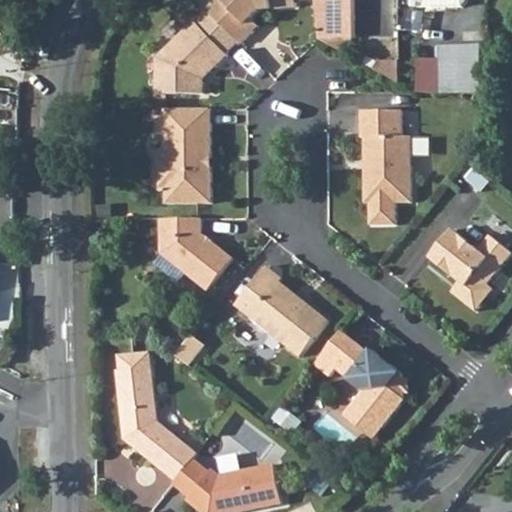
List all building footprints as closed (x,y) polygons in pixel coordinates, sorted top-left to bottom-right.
[(198,0),(211,13),(228,30),(241,43),(243,46),(257,33),(249,25),(263,11),(299,7),(298,0),(198,0)] [(316,0),(320,37),(361,36),(357,0),(316,0)] [(241,43),(211,13),(200,24),(198,23),(160,60),(160,93),(207,93),(207,80),(214,73),(211,69),(215,65),(219,68),(231,56),(230,54),(241,43)] [(442,93),(485,93),(484,45),(484,43),(443,44),(442,85),(442,93)] [(214,73),(219,68),(215,65),(211,69),(214,73)] [(215,158),(215,108),(169,108),(169,158),(163,164),(163,181),(169,187),(169,203),(215,203),(215,166),(212,166),(212,157),(215,158)] [(406,110),(364,110),(364,137),(367,137),(367,159),(372,163),(372,168),(367,168),(367,202),(372,202),(372,224),(398,224),(398,202),(414,202),(415,136),(406,136),(406,110)] [(205,219),(164,219),(164,254),(210,291),(236,259),(205,234),(205,219)] [(453,292),(476,311),(494,288),(488,283),(511,253),(511,251),(490,235),(479,249),(454,230),(431,258),(461,281),(453,292)] [(284,280),(269,267),(237,306),(302,358),(331,322),(303,300),(300,304),(294,300),(294,296),(280,285),(284,280)] [(345,416),(374,440),(405,401),(403,381),(402,375),(373,351),(371,355),(357,344),(342,332),(316,364),(315,365),(330,377),(336,369),(364,392),(345,416)] [(182,354),(195,364),(209,344),(197,335),(182,354)] [(0,344),(0,355),(5,358),(13,342),(4,337),(0,344)] [(194,460),(199,455),(159,422),(158,360),(153,355),(126,355),(127,370),(123,370),(125,439),(177,482),(194,460)] [(220,455),(224,471),(246,466),(242,450),(220,455)] [(211,473),(194,460),(177,482),(174,485),(191,498),(188,501),(201,511),(249,511),(285,506),(278,467),(220,477),(213,470),(211,473)]
